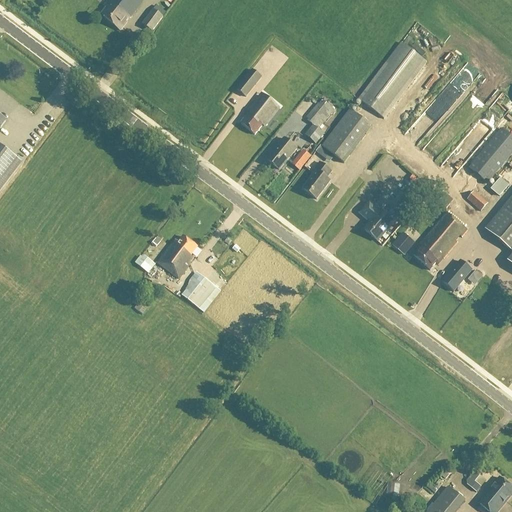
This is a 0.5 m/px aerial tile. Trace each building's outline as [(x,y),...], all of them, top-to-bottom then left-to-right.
[(118,32),(125,24),(124,24),(142,0),(108,0),(102,8),(105,10),(99,17),(118,32)] [(161,19),(165,15),(155,7),(152,12),(161,19)] [(150,34),(161,19),(152,12),(140,26),(150,34)] [(490,26),(497,36),(502,33),(494,23),(490,26)] [(231,41),(238,34),(229,26),(223,34),(231,41)] [(264,28),(259,32),(265,42),(271,38),(264,28)] [(381,120),(425,64),(400,45),(356,101),(381,120)] [(244,99),(259,79),(250,71),(234,91),(244,99)] [(262,128),(277,110),(260,96),(244,115),(246,116),(238,125),(252,137),(260,127),(262,128)] [(316,105),(305,119),(307,121),(306,122),(314,129),(315,127),(317,129),(332,111),(323,103),(319,108),(316,105)] [(326,141),(347,157),(370,128),(349,112),(326,141)] [(0,190),(19,165),(0,150),(0,127),(4,123),(0,119),(0,190)] [(460,139),(468,147),(481,134),(474,126),(460,139)] [(322,136),(312,128),(304,138),(314,147),(322,136)] [(511,141),(499,131),(467,170),(485,185),(511,152),(511,141)] [(278,171),(294,150),(282,140),(270,155),(271,156),(266,162),(278,171)] [(342,165),(347,157),(326,141),(321,149),(324,152),(342,165)] [(315,155),(319,158),(324,152),(321,149),(319,148),(314,154),(315,155)] [(297,171),(303,164),(296,159),(291,166),(297,171)] [(315,201),(328,183),(324,180),(329,173),(317,164),(312,172),(314,173),(301,191),(315,201)] [(497,200),(505,189),(497,182),(488,193),(497,200)] [(502,196),(507,200),(511,191),(511,188),(508,186),(502,196)] [(388,208),(403,220),(420,200),(406,188),(388,208)] [(472,194),(465,201),(478,214),(486,205),(472,194)] [(445,211),(451,202),(443,196),(437,204),(445,211)] [(511,200),(485,232),(511,254),(511,257),(507,264),(511,267),(511,200)] [(378,214),(368,205),(359,215),(369,225),(362,232),(375,244),(392,224),(380,213),(378,214)] [(442,261),(466,232),(445,213),(415,249),(417,251),(411,258),(428,273),(439,259),(442,261)] [(157,237),(150,246),(155,250),(162,241),(157,237)] [(195,249),(180,239),(177,244),(173,242),(156,266),(177,280),(191,260),(189,258),(195,249)] [(403,239),(396,248),(403,254),(410,246),(403,239)] [(143,258),(136,266),(143,271),(149,263),(147,261),(143,258)] [(452,293),(469,273),(458,263),(441,283),(452,293)] [(475,272),(470,277),(477,283),(482,277),(475,272)] [(197,311),(214,290),(199,279),(183,299),(197,311)] [(149,303),(158,291),(143,280),(134,292),(149,303)] [(142,314),(148,306),(139,301),(133,308),(142,314)] [(348,470),(355,462),(342,450),(334,459),(348,470)] [(444,481),(448,476),(443,472),(439,477),(444,481)] [(475,495),(480,489),(474,484),(479,477),(474,472),(465,482),(466,487),(475,495)] [(496,511),(511,493),(497,481),(495,484),(494,483),(490,488),(491,489),(476,507),(482,511),(496,511)] [(427,484),(423,489),(431,496),(435,491),(427,484)] [(385,485),(384,495),(395,496),(396,485),(385,485)] [(456,511),(464,503),(447,488),(427,511),(456,511)]
